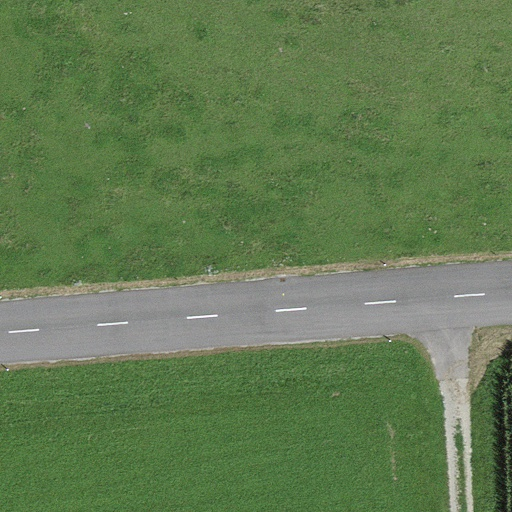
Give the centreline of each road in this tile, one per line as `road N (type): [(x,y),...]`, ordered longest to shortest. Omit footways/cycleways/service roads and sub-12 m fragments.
road 1 (tertiary): [(0,337),(511,300)]
road 2 (track): [(450,304),(466,511)]
